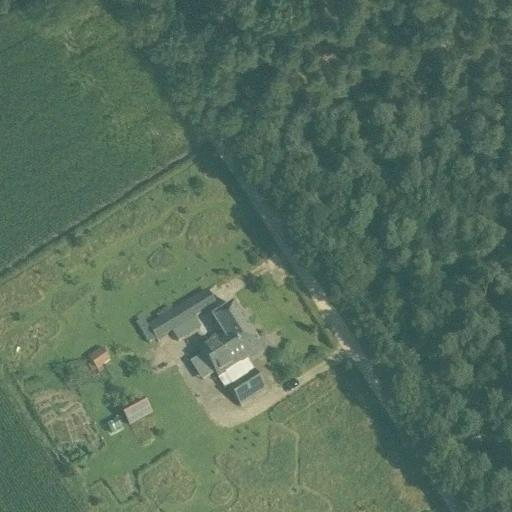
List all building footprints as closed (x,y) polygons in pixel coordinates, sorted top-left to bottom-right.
[(157,344),(230,298),(221,282),(147,328),(157,344)] [(267,393),(247,363),(263,353),(234,307),(212,321),(222,336),(199,350),(225,391),(227,389),(240,410),(267,393)] [(271,346),(278,362),(290,357),(283,340),(271,346)] [(97,372),(110,362),(100,350),(87,360),(97,372)] [(138,447),(161,436),(145,403),(121,415),(138,447)]
